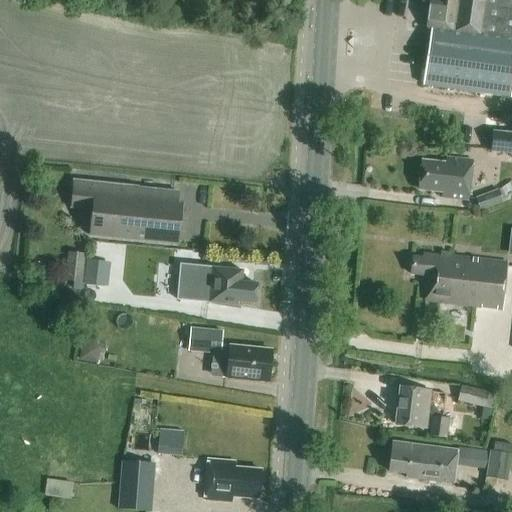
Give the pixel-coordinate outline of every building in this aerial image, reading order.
[(511,0),(430,0),(426,29),(430,30),(422,86),(510,98),(511,81),(511,0)] [(511,153),(511,133),(492,131),(490,152),(511,153)] [(467,201),(471,161),(445,158),(445,164),(422,161),(419,190),(440,192),(439,197),(467,201)] [(71,208),(77,209),(92,210),(89,236),(178,245),(182,204),(177,204),(178,192),(137,188),(138,187),(73,182),(71,208)] [(498,189),(475,198),(480,211),(503,203),(498,189)] [(65,281),(82,283),(85,254),(67,252),(65,281)] [(502,310),(508,263),(448,256),(448,257),(424,254),(423,258),(413,257),(411,274),(428,276),(426,302),(502,310)] [(181,265),(177,299),(236,306),(237,301),(254,303),(256,283),(242,281),(243,271),(181,265)] [(220,355),(223,331),(190,328),(188,352),(220,355)] [(268,382),(271,350),(230,346),(227,377),(268,382)] [(460,386),(457,401),(489,409),(493,394),(460,386)] [(425,428),(429,393),(401,390),(397,425),(425,428)] [(429,436),(446,438),(449,419),(431,417),(429,436)] [(183,453),(184,428),(159,427),(158,452),(183,453)] [(454,465),(456,452),(392,443),(388,471),(405,474),(405,478),(451,484),(454,465)] [(489,452),(469,449),(467,467),(487,470),(486,477),(507,480),(510,455),(489,452)] [(261,470),(233,468),(234,462),(208,460),(205,500),(231,502),(232,496),(259,499),(261,470)] [(147,511),(150,464),(122,462),(118,510),(147,511)] [(70,499),(73,483),(47,479),(45,496),(70,499)]
